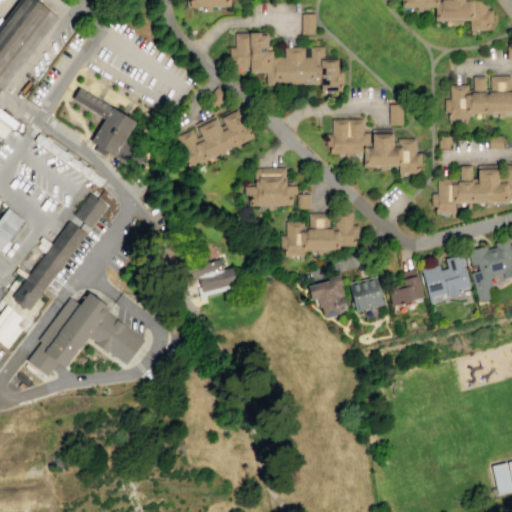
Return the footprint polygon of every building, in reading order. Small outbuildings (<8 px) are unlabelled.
[(35,0),(47,10),(56,17),(45,31),(30,50),(17,67),(5,82),(0,88),(0,21),(13,5),(17,0),(35,0)] [(230,7),(230,0),(187,0),(187,7),(203,7),(203,8),(230,7)] [(468,19),(433,20),(433,6),(427,6),(427,10),(420,10),(421,11),(415,11),(415,7),(399,7),(399,0),(485,0),(485,9),(491,9),(492,22),(488,22),(488,29),(468,29),(468,19)] [(300,34),(300,13),(312,13),(312,33),(300,34)] [(227,58),(227,47),(233,47),(233,32),(246,32),(246,29),(257,29),(257,31),(264,31),(264,44),(263,44),(263,48),(269,48),(269,57),(282,56),(282,47),(322,46),(322,56),(336,55),(336,69),(338,69),(339,91),(318,91),(318,83),(265,84),(264,72),(249,72),(249,69),(247,69),(247,67),(233,67),(233,58),(227,58)] [(472,87),(472,74),(484,74),(484,87),(487,87),(486,74),(509,74),(509,87),(511,87),(511,111),(467,112),(467,117),(447,117),(447,110),(443,110),(443,97),(449,97),(449,83),(466,82),(466,88),(472,87)] [(134,122),(122,114),(96,99),(77,87),(70,99),(102,118),(99,122),(92,134),(88,141),(95,146),(93,148),(106,156),(108,153),(134,169),(135,167),(140,170),(144,164),(139,161),(144,154),(129,144),(122,140),(134,122)] [(205,97),(216,87),(225,96),(215,106),(205,97)] [(387,124),(387,103),(400,103),(400,124),(387,124)] [(184,169),(208,157),(210,160),(215,158),(214,155),(217,153),(219,156),(223,154),(221,151),(234,145),(236,148),(238,146),(237,144),(251,137),(246,125),(243,127),(234,107),(219,115),(223,124),(218,126),(214,118),(195,127),(199,135),(194,137),(190,128),(174,136),(180,149),(175,151),(184,169)] [(0,109),(0,120),(11,128),(16,121),(0,109)] [(324,146),(324,133),(330,133),(329,119),(362,118),(362,129),(390,128),(390,141),(396,141),(396,139),(413,138),(413,152),(419,152),(419,165),(416,165),(416,172),(396,173),(396,166),(361,166),(361,153),(328,153),(328,146),(324,146)] [(0,122),(8,129),(0,139),(0,122)] [(32,140),(38,132),(50,141),(72,157),(67,165),(32,140)] [(436,148),(436,140),(438,140),(438,135),(449,135),(449,144),(447,144),(447,148),(436,148)] [(486,148),(486,135),(501,135),(501,148),(486,148)] [(103,179),(95,174),(92,171),(93,169),(86,164),(85,166),(72,157),(67,165),(97,187),(103,179)] [(452,199),(452,202),(453,212),(433,213),(433,206),(429,206),(429,193),(435,193),(434,178),(457,178),(457,165),(468,165),(468,182),(475,181),(475,167),(495,166),(495,177),(502,177),(502,165),(511,164),(511,198),(503,198),(452,199)] [(283,186),(294,185),(294,194),(290,194),(290,204),(247,205),(247,194),(243,194),(242,185),(252,185),(252,167),(283,167),(283,186)] [(88,193),(72,215),(88,227),(105,206),(88,193)] [(295,208),(295,194),(308,194),(308,208),(295,208)] [(6,207),(0,214),(0,250),(23,220),(6,207)] [(277,235),(277,248),(281,248),(281,255),(301,255),(301,250),(314,250),(314,255),(320,255),(320,250),(336,249),(336,245),(353,245),(353,238),(356,238),(356,225),(349,225),(349,211),(332,211),(332,225),(327,225),(327,213),(306,213),(306,226),(301,226),(301,221),(283,221),(283,235),(277,235)] [(37,297),(27,309),(23,306),(22,308),(12,301),(13,299),(10,296),(22,280),(67,221),(80,231),(84,234),(52,276),(46,284),(40,293),(37,297)] [(466,248),(470,264),(476,262),(477,268),(469,271),(476,299),(490,296),(488,290),(492,289),(489,277),(493,276),(493,273),(501,271),(503,276),(511,273),(511,261),(506,238),(493,241),(494,245),(486,247),(485,244),(466,248)] [(419,267),(427,296),(445,291),(445,295),(460,291),(459,287),(468,285),(459,252),(444,257),(446,266),(438,268),(437,263),(419,267)] [(218,258),(204,261),(183,267),(187,280),(196,277),(200,290),(215,286),(234,281),(229,263),(220,265),(218,258)] [(420,296),(390,303),(386,287),(401,283),(398,271),(414,268),(420,296)] [(345,307),(337,309),(338,312),(322,316),(319,306),(317,306),(315,297),(308,298),(305,285),(327,279),(326,277),(338,274),(340,284),(339,285),(345,307)] [(346,283),(374,276),(380,303),(353,310),(346,283)] [(164,279),(173,285),(167,294),(158,288),(164,279)] [(24,361),(39,341),(36,339),(62,303),(67,297),(72,300),(77,304),(87,292),(97,300),(107,307),(105,310),(142,339),(124,364),(106,351),(105,353),(92,343),(92,341),(86,336),(78,348),(77,347),(62,367),(56,363),(54,366),(46,376),(24,361)] [(0,309),(4,304),(10,308),(0,321),(0,309)] [(0,322),(10,309),(20,317),(14,323),(20,328),(17,332),(10,342),(5,348),(0,344),(0,322)] [(489,463),(511,457),(511,489),(495,493),(489,463)]
